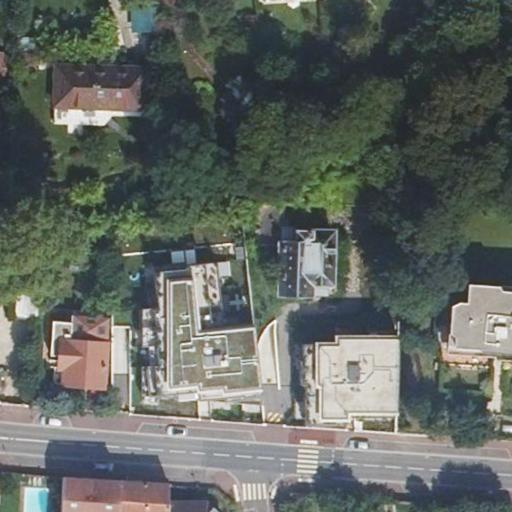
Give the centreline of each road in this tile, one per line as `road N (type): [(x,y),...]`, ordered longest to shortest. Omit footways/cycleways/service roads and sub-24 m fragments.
road 1 (secondary): [(511,473),(249,457)]
road 2 (secondary): [(249,457),(0,438)]
